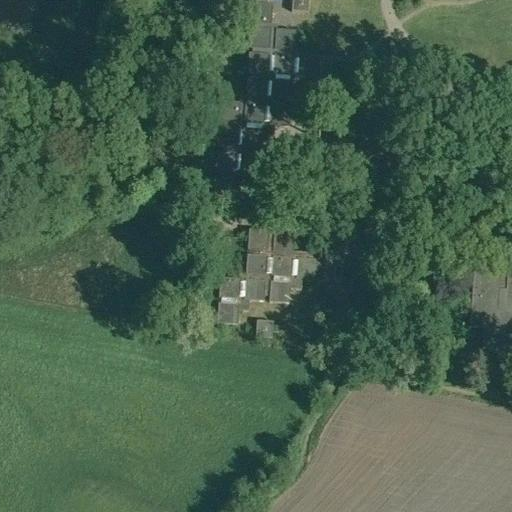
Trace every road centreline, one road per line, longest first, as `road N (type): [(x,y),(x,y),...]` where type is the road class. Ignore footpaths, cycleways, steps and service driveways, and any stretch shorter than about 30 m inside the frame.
road 1 (residential): [(511,179),(431,189),(379,222),(327,230),(218,223),(205,205),(206,175),(218,28),(229,0)]
road 2 (residential): [(387,0),(411,47),(477,88)]
